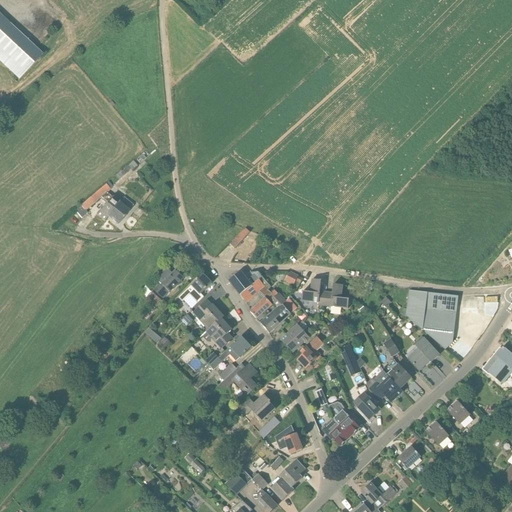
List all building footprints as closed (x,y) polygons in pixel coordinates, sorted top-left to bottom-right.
[(0,15),(0,61),(19,79),(42,55),(0,15)] [(133,161),(127,166),(130,170),(131,171),(137,166),(133,161)] [(130,170),(127,166),(115,176),(119,180),(130,170)] [(99,190),(90,198),(94,203),(101,197),(108,191),(110,190),(106,185),(99,190)] [(107,203),(97,215),(104,221),(108,217),(119,203),(106,192),(101,197),(107,203)] [(119,203),(108,217),(118,225),(129,212),(128,211),(133,205),(124,197),(119,203)] [(85,211),(94,203),(90,198),(86,202),(81,206),(75,211),(81,219),(87,214),(85,211)] [(250,232),(246,230),(245,229),(230,245),(234,249),(250,232)] [(161,283),(154,290),(163,298),(169,292),(183,278),(176,271),(172,274),(168,271),(162,278),(161,277),(158,280),(161,283)] [(241,272),(230,281),(240,295),(252,286),(257,282),(253,277),(252,276),(247,280),(242,274),(241,273),(242,273),(241,272)] [(251,273),(250,273),(252,276),(253,277),(257,282),(261,278),(262,278),(258,272),(251,273)] [(299,283),(302,279),(290,273),(285,282),(293,286),(296,282),(299,283)] [(203,274),(178,298),(182,302),(189,295),(198,303),(204,297),(201,294),(212,284),(203,274)] [(252,286),(240,295),(246,302),(254,296),(258,292),(265,287),(260,281),(263,279),(262,278),(261,278),(257,282),(252,286)] [(317,305),(324,306),(325,293),(320,292),(321,281),(312,280),(310,293),(301,292),(301,301),(317,303),(317,305)] [(367,288),(371,289),(372,283),(364,281),(362,291),(367,292),(367,288)] [(326,294),(325,306),(348,309),(349,300),(341,299),(342,286),(333,285),(332,294),(326,293),(326,294)] [(251,312),(250,313),(256,319),(272,304),(270,302),(278,294),(274,290),(271,293),(268,291),(265,287),(258,292),(266,298),(266,299),(251,312)] [(445,350),(452,343),(458,297),(409,291),(406,316),(445,350)] [(278,294),(270,302),(272,304),(273,306),(276,309),(282,304),(283,305),(286,301),(283,297),(279,293),(278,294)] [(391,303),(386,298),(381,303),(386,308),(391,303)] [(276,309),(270,315),(279,325),(296,310),(288,300),(286,301),(283,305),(282,304),(276,309)] [(220,320),(221,319),(223,318),(213,306),(209,309),(204,304),(207,302),(207,301),(194,313),(208,329),(209,330),(220,320)] [(183,319),(188,325),(193,321),(187,314),(183,319)] [(270,315),(261,324),(269,334),(279,325),(270,315)] [(206,333),(202,336),(208,343),(212,339),(221,349),(232,340),(227,334),(231,331),(223,322),(221,319),(220,320),(209,330),(208,329),(205,332),(206,333)] [(297,325),(281,341),(293,353),(309,337),(297,325)] [(157,344),(161,340),(149,329),(145,334),(157,344)] [(242,337),(241,337),(228,349),(218,358),(210,366),(214,370),(230,355),(235,360),(251,348),(241,337),(242,337)] [(317,337),(308,345),(301,352),(303,355),(297,361),(306,370),(321,356),(317,351),(324,345),(317,337)] [(391,339),(384,343),(392,357),(399,353),(391,339)] [(409,360),(419,371),(426,365),(423,362),(427,358),(431,362),(439,355),(425,340),(417,347),(419,350),(409,360)] [(349,344),(340,352),(351,377),(362,373),(360,369),(357,361),(349,344)] [(500,359),(489,372),(503,384),(509,376),(511,372),(511,355),(505,350),(505,349),(503,348),(501,350),(502,350),(497,356),(500,359)] [(210,366),(218,358),(214,354),(205,362),(209,366),(210,366)] [(361,358),(357,361),(360,369),(366,364),(361,358)] [(219,376),(223,380),(224,381),(236,369),(232,364),(219,376)] [(386,375),(400,389),(411,379),(398,364),(387,374),(386,375)] [(223,380),(216,387),(222,393),(229,387),(233,382),(240,389),(241,387),(249,395),(257,387),(250,380),(257,373),(250,365),(246,368),(240,373),(236,369),(224,381),(223,380)] [(375,381),(368,388),(372,394),(379,401),(385,396),(391,403),(402,392),(400,389),(386,375),(387,374),(384,372),(375,381)] [(321,407),(327,404),(322,390),(315,392),(321,407)] [(356,403),(354,404),(369,420),(370,420),(379,411),(380,410),(375,405),(378,402),(372,396),(369,399),(364,394),(356,403)] [(271,402),(265,395),(254,405),(249,400),(237,411),(244,418),(252,411),(262,422),(275,409),(270,403),(271,402)] [(458,402),(448,411),(460,425),(469,417),(470,416),(458,402)] [(333,405),(329,407),(333,418),(334,417),(336,422),(351,438),(353,436),(355,434),(359,431),(358,431),(360,429),(357,426),(360,423),(353,414),(349,418),(346,414),(344,410),(341,405),(338,404),(333,405)] [(332,441),(334,439),(341,447),(343,445),(343,446),(346,443),(346,442),(351,438),(336,422),(334,417),(333,418),(321,430),(332,441)] [(271,421),(260,432),(264,436),(268,433),(276,426),(271,421)] [(437,423),(426,432),(439,446),(449,437),(437,423)] [(291,427),(276,438),(277,442),(280,450),(287,447),(288,447),(291,454),(302,450),(296,434),(294,435),(291,427)] [(0,434),(0,449),(1,450),(9,441),(0,434)] [(411,448),(399,460),(408,469),(420,458),(411,448)] [(511,456),(508,462),(511,464),(511,465),(502,478),(511,486),(511,484),(511,456)] [(281,457),(273,465),(277,469),(285,462),(281,457)] [(429,461),(435,467),(440,463),(434,457),(429,461)] [(205,469),(195,460),(192,464),(201,473),(205,469)] [(291,489),(292,489),(302,479),(299,476),(305,470),(296,461),(279,477),(282,479),(291,489)] [(252,480),(241,468),(225,485),(236,496),(252,480)] [(268,484),(258,474),(252,480),(262,490),(268,484)] [(405,478),(399,483),(404,489),(406,491),(412,486),(410,483),(405,478)] [(292,489),(291,489),(282,479),(271,489),(283,501),(294,491),(292,489)] [(370,484),(361,492),(370,502),(365,506),(367,509),(370,511),(379,511),(378,510),(383,505),(388,500),(389,501),(396,493),(392,488),(390,487),(389,488),(383,493),(379,488),(378,488),(376,490),(370,484)] [(271,511),(277,506),(262,490),(258,494),(262,499),(256,504),(264,511),(271,511)] [(500,511),(511,511),(511,504),(504,497),(503,498),(495,490),(486,500),(493,507),(494,506),(500,511)] [(250,511),(252,511),(242,501),(233,510),(234,511),(250,511)]
